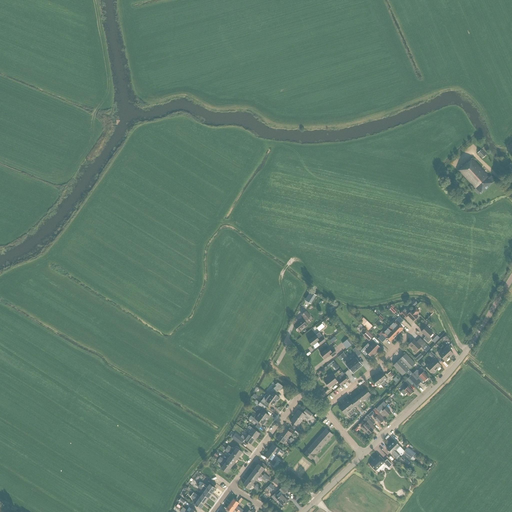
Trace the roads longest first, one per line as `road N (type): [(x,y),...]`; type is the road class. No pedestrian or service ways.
road 1 (tertiary): [(364,454),(462,356),(511,279)]
road 2 (residential): [(231,487),(308,393)]
